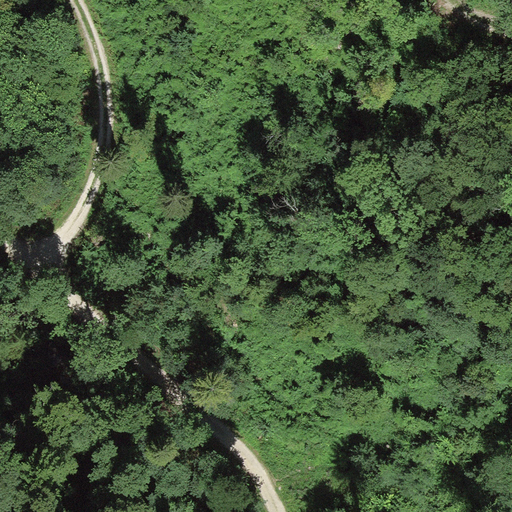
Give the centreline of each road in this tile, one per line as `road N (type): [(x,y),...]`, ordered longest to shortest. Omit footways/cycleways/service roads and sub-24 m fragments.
road 1 (track): [(262,511),(229,465),(121,371),(22,268)]
road 2 (track): [(81,0),(109,128),(105,188),(22,268)]
